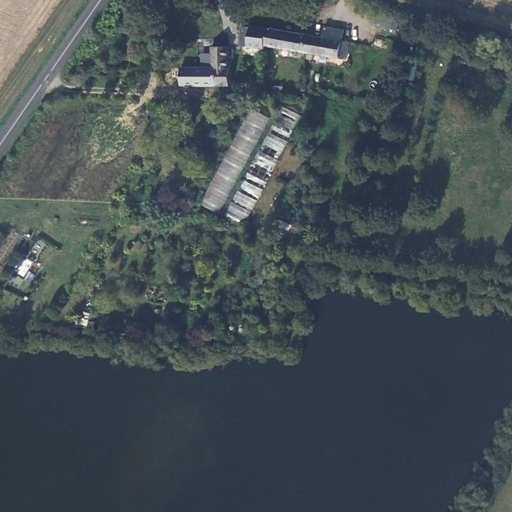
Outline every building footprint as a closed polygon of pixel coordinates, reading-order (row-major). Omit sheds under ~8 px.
[(267,30),(247,27),(245,46),(265,49),(266,46),(267,30)] [(305,29),(295,28),(294,33),(267,30),(266,46),(343,58),(347,41),(341,39),(342,28),(321,27),(320,36),(305,34),(305,29)] [(373,45),(386,48),(388,41),(375,38),(373,45)] [(232,88),(232,48),(214,48),(214,68),(215,87),(232,88)] [(416,66),(410,64),(407,78),(413,80),(416,66)] [(214,68),(182,68),(182,86),(215,87),(214,68)] [(246,107),(203,206),(223,215),(266,116),(246,107)] [(283,107),(281,112),(297,120),(299,115),(283,107)] [(262,145),(280,154),(286,141),(268,132),(262,145)] [(0,191),(0,194),(18,205),(42,163),(23,152),(0,191)] [(254,168),(250,175),(263,183),(276,161),(261,152),(252,167),(254,168)] [(50,205),(70,166),(52,157),(33,197),(50,205)] [(244,180),(239,187),(257,198),(262,191),(244,180)] [(252,210),(256,200),(236,191),(232,201),(252,210)] [(231,202),(225,215),(242,224),(249,211),(231,202)] [(0,269),(9,251),(0,247),(0,269)] [(16,274),(25,277),(32,261),(23,257),(16,274)]
